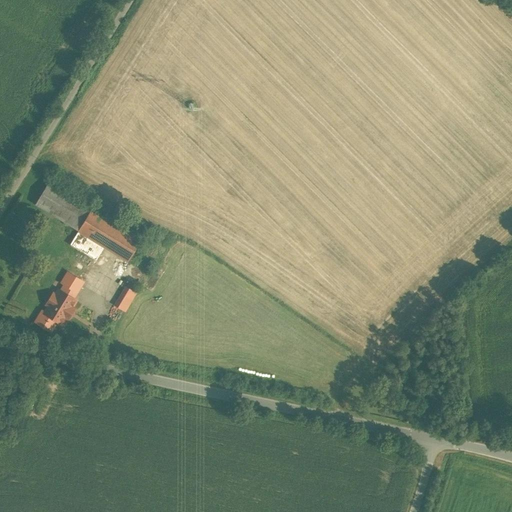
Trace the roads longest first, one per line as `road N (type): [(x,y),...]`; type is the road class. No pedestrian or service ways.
road 1 (unclassified): [(0,345),(434,439)]
road 2 (unclassified): [(128,0),(0,209)]
